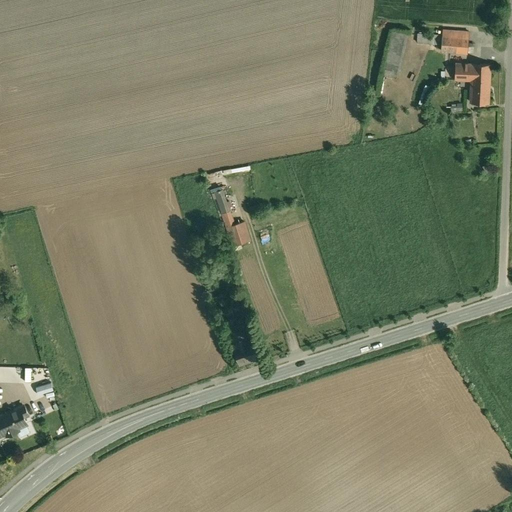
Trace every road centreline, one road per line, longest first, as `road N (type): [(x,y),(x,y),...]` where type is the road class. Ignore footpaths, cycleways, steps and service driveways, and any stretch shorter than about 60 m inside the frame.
road 1 (tertiary): [(505,300),(162,410)]
road 2 (unclassified): [(505,300),(511,98)]
road 3 (tertiary): [(162,410),(63,453),(0,506)]
road 4 (tertiary): [(12,511),(82,455),(162,410)]
